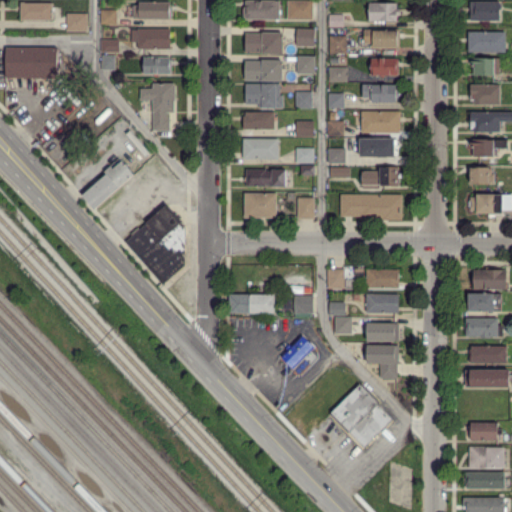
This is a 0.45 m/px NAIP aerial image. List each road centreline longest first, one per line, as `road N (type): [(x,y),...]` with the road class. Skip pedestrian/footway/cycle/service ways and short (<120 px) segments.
road 1 (residential): [(434,0),(432,511)]
road 2 (secondary): [(343,511),(0,148)]
road 3 (residential): [(205,0),(203,368)]
road 4 (residential): [(511,243),(204,241)]
